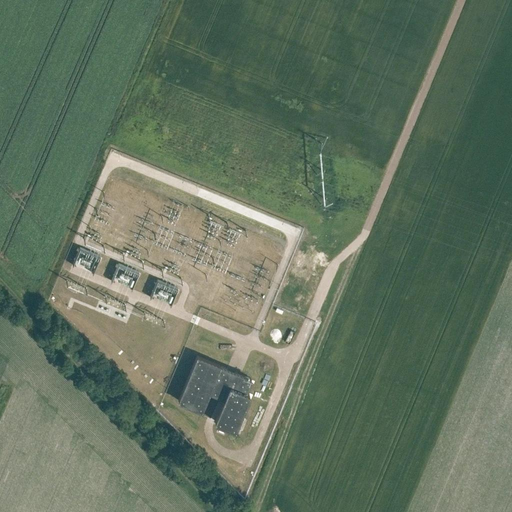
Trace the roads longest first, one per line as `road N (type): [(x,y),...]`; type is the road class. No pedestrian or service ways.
road 1 (track): [(364,237),(255,511)]
road 2 (track): [(28,317),(220,511)]
